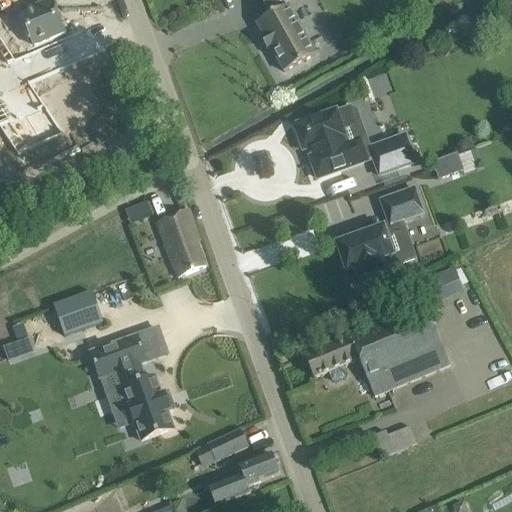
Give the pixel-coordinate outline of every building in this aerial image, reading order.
[(52,0),(22,13),(36,46),(66,34),(52,0)] [(287,0),(261,0),(268,11),(274,8),(277,13),(257,24),(264,36),(260,38),(268,51),(271,49),(285,73),(316,55),(288,6),(286,8),(284,2),(287,0)] [(0,96),(38,154),(74,140),(4,29),(0,30),(0,96)] [(311,158),(318,179),(373,160),(380,177),(415,164),(405,136),(364,151),(360,141),(349,145),(343,130),(356,125),(359,119),(357,111),(350,109),(337,113),(336,111),(295,126),(304,151),(311,148),(314,157),(311,158)] [(339,251),(335,253),(341,269),(345,268),(347,274),(355,271),(358,280),(387,269),(384,261),(394,257),(387,237),(405,231),(402,223),(424,215),(415,190),(381,202),(390,226),(337,245),(339,251)] [(156,223),(163,242),(176,280),(206,268),(197,246),(199,242),(189,212),(156,223)] [(455,269),(418,283),(428,307),(464,292),(455,269)] [(195,295),(176,303),(174,304),(180,317),(200,308),(195,295)] [(427,307),(306,357),(315,379),(360,361),(375,398),(451,367),(427,307)] [(141,346),(129,350),(94,362),(104,389),(120,383),(143,452),(177,440),(171,422),(174,421),(168,404),(165,405),(159,386),(150,390),(144,375),(151,373),(141,346)] [(388,437),(387,433),(372,438),(380,459),(418,445),(411,428),(388,437)] [(217,464),(249,449),(241,430),(208,445),(217,464)] [(272,454),(254,462),(239,467),(242,476),(215,486),(219,498),(246,488),(247,488),(280,475),(272,454)] [(187,511),(183,499),(173,502),(176,511),(187,511)] [(468,511),(464,502),(453,507),(455,511),(468,511)]
